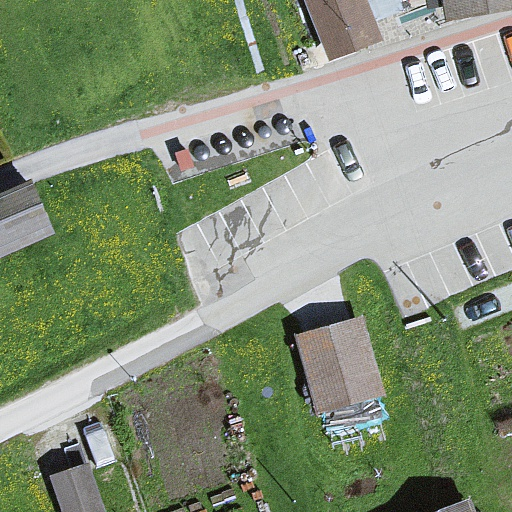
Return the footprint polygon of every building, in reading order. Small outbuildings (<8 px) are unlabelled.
[(359,0),(290,0),(313,59),(376,38),(359,0)] [(511,0),(439,0),(442,16),(511,3),(511,0)] [(26,191),(0,200),(0,249),(45,232),(26,191)] [(355,319),(284,339),(305,411),(380,393),(355,319)] [(98,511),(84,467),(42,478),(53,511),(98,511)] [(474,511),(469,497),(429,511),(474,511)]
